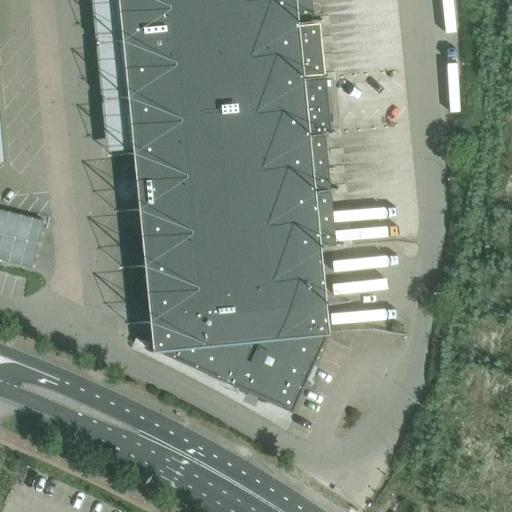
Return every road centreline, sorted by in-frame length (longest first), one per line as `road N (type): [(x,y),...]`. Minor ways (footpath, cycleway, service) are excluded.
road 1 (unknown): [(445,0),(450,171),(442,275),(371,409),(309,419),(88,326)]
road 2 (tertiary): [(294,511),(126,413),(0,357)]
road 3 (unknown): [(47,0),(88,326)]
road 4 (tertiary): [(0,390),(100,431),(239,511)]
